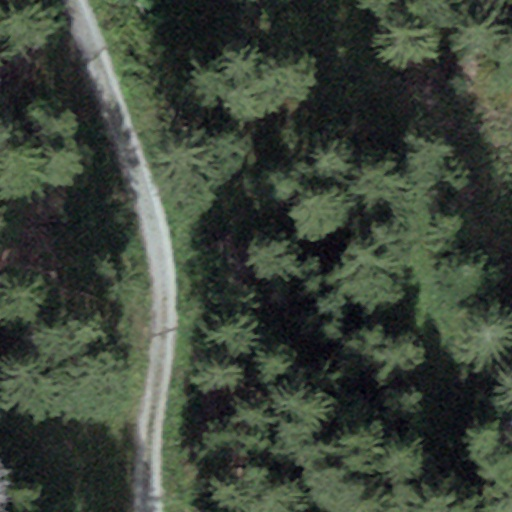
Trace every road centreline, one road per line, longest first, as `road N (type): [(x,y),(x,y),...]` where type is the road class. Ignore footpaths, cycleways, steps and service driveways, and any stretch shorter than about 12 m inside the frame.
road 1 (track): [(502,511),(496,490),(456,442),(354,0)]
road 2 (track): [(61,0),(111,108),(162,258),(167,511)]
